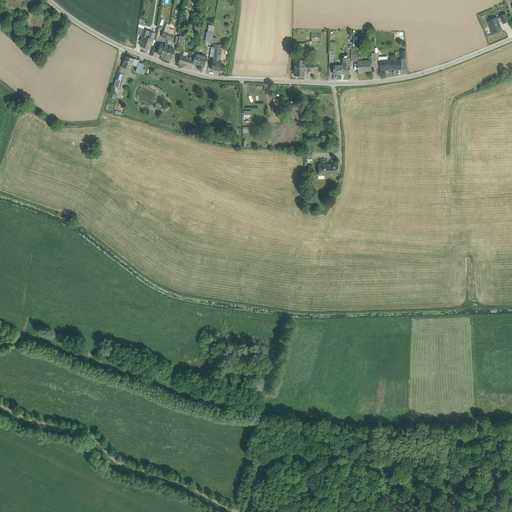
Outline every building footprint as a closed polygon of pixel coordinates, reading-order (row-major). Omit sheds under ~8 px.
[(18,10),(20,9),(21,7),(22,6),(22,5),(23,3),(22,0),(6,0),(6,2),(7,4),(8,7),(9,8),(11,10),(13,10),(15,10),(18,10)] [(20,9),(29,17),(29,16),(27,15),(29,13),(30,13),(32,10),(25,4),(23,7),(21,10),(20,9)] [(39,28),(41,27),(42,26),(43,23),(44,21),(43,19),(43,17),(41,15),(39,14),(37,13),(35,13),(32,13),(31,14),(30,15),(29,16),(29,17),(28,18),(27,21),(28,23),(29,25),(30,27),(32,28),(34,29),(36,29),(39,28)] [(500,16),(501,18),(502,21),(503,24),(509,21),(506,14),(500,16)] [(488,21),(493,34),(502,30),(499,23),(502,21),(501,18),(497,19),(497,18),(488,21)] [(167,23),(164,30),(175,34),(176,30),(170,28),(171,24),(167,23)] [(138,26),(137,33),(144,36),(146,30),(138,26)] [(149,31),(146,37),(153,39),(156,33),(149,31)] [(149,49),(153,39),(146,37),(144,36),(140,45),(149,49)] [(161,44),(157,53),(164,56),(167,46),(161,44)] [(213,60),(219,61),(221,46),(221,45),(221,46),(215,45),(215,44),(214,48),(212,57),(213,57),(213,60)] [(167,46),(164,56),(171,58),(174,49),(167,46)] [(188,57),(181,55),(178,63),(191,67),(192,63),(195,53),(189,51),(188,57)] [(196,64),(196,65),(200,66),(203,66),(206,56),(203,56),(204,55),(203,55),(199,54),(195,53),(192,63),(196,64)] [(134,59),(126,56),(122,67),(130,70),(132,64),(134,59)] [(333,65),(333,74),(333,73),(342,73),(342,74),(342,73),(349,73),(349,74),(349,58),(342,58),(344,58),(344,65),(342,65),(333,65)] [(395,70),(402,69),(402,60),(394,60),(394,59),(388,60),(388,61),(381,61),(381,60),(380,60),(381,71),(386,70),(386,69),(395,69),(395,70)] [(221,62),(219,61),(213,60),(211,69),(220,71),(221,62)] [(303,75),(303,67),(303,60),(294,60),(294,75),(303,75)] [(372,70),(371,61),(364,61),(364,62),(357,62),(357,61),(358,72),(362,72),(362,71),(372,70)] [(143,65),(139,63),(137,66),(135,72),(140,73),(142,69),(143,65)] [(121,88),(124,75),(125,76),(125,75),(118,73),(116,79),(117,79),(114,86),(121,88)] [(319,164),(319,175),(338,175),(338,164),(319,164)]
